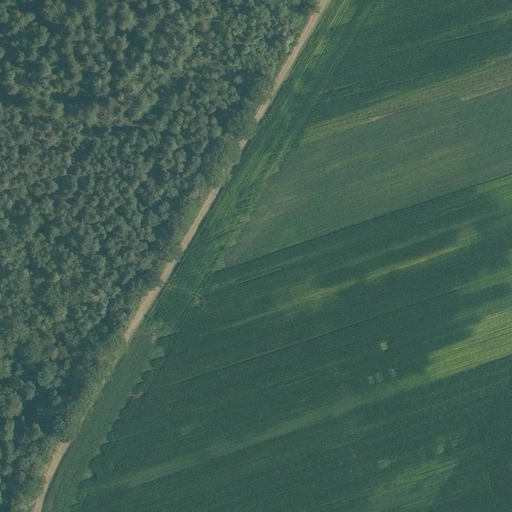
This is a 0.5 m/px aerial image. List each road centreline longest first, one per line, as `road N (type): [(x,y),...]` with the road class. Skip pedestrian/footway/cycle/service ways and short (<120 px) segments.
road 1 (track): [(109,356),(323,0)]
road 2 (track): [(31,511),(44,468),(109,356),(0,355)]
road 3 (track): [(0,102),(244,137)]
